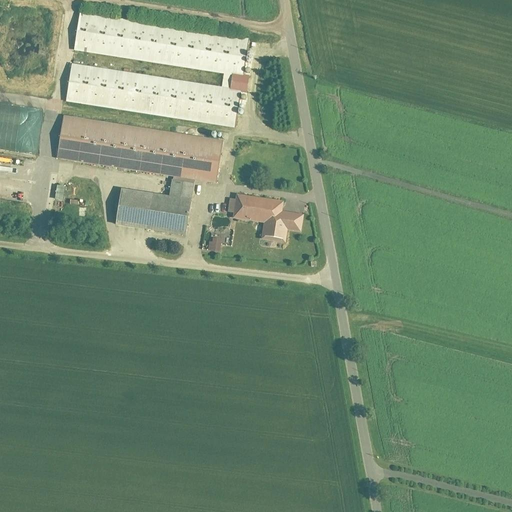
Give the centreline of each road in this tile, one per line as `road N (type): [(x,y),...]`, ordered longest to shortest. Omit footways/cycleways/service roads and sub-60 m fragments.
road 1 (residential): [(376,511),(283,0)]
road 2 (unknown): [(135,256),(336,280)]
road 3 (track): [(343,319),(380,320),(511,352)]
